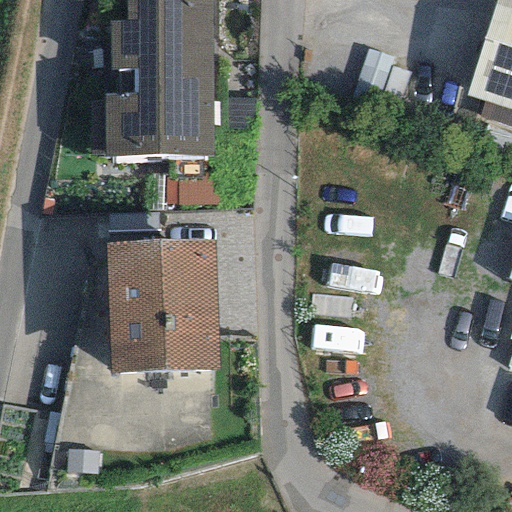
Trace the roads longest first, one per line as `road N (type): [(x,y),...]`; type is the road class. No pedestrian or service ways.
road 1 (residential): [(280,0),(270,385),(282,463),(308,511)]
road 2 (unclassified): [(63,0),(0,326)]
